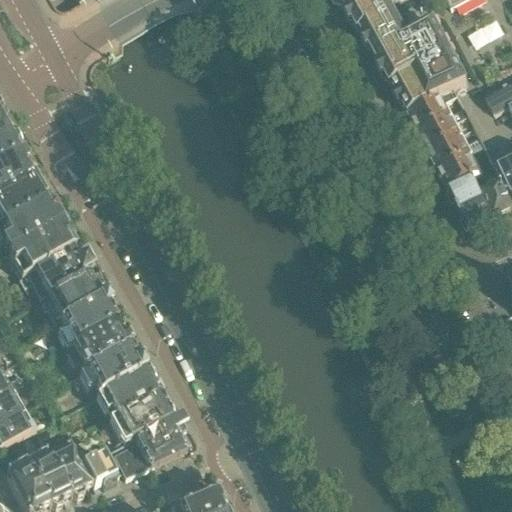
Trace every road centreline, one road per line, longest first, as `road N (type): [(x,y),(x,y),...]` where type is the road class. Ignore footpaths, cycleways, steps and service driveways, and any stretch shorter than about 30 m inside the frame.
road 1 (residential): [(458,269),(405,249),(346,201),(305,90),(259,0)]
road 2 (tertiary): [(243,449),(108,192)]
road 3 (tertiary): [(11,80),(55,143),(108,192)]
road 4 (tertiary): [(108,192),(90,132),(51,57)]
road 5 (residential): [(458,269),(453,235),(401,135)]
road 6 (residential): [(113,511),(243,449)]
road 7 (residential): [(511,388),(458,269)]
road 8 (residential): [(51,57),(157,0)]
